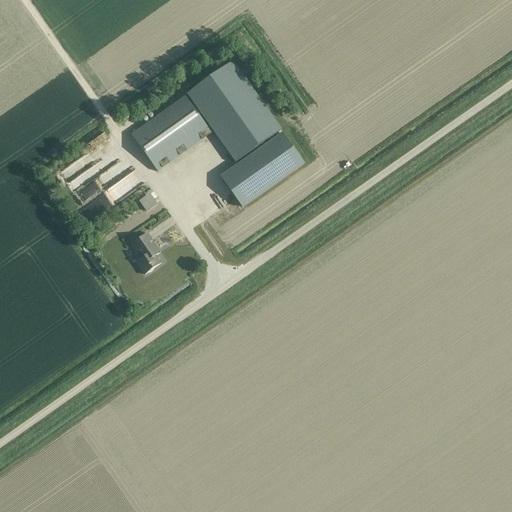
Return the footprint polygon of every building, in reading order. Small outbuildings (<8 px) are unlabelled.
[(234,64),(189,96),(236,162),(281,130),(234,64)] [(186,98),(167,111),(132,136),(158,172),(212,134),(186,98)] [(133,124),(140,121),(138,115),(131,118),(133,124)] [(283,134),(278,138),(221,178),(223,180),(242,208),(304,164),(283,134)] [(117,198),(134,189),(127,176),(110,185),(117,198)] [(150,205),(139,211),(144,221),(155,215),(150,205)] [(85,218),(96,215),(95,208),(83,211),(85,218)] [(136,215),(128,219),(133,227),(141,222),(136,215)] [(159,250),(148,234),(131,246),(137,254),(135,256),(139,262),(137,263),(145,275),(147,274),(150,273),(152,272),(153,270),(161,264),(156,256),(159,254),(157,251),(159,250)]
